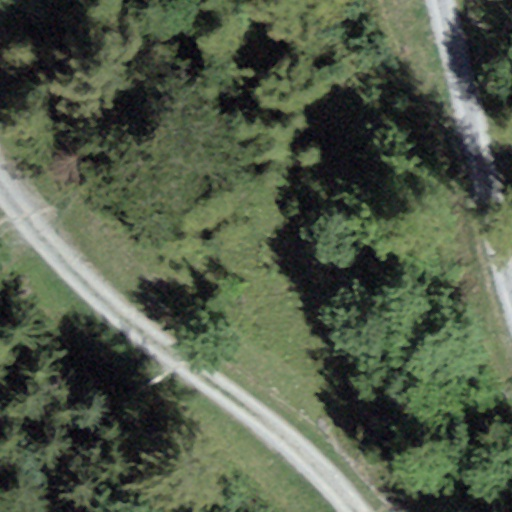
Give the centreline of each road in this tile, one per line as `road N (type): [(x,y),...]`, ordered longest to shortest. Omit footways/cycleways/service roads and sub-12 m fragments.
road 1 (track): [(349,511),(143,340),(0,175)]
road 2 (track): [(438,0),(511,282)]
